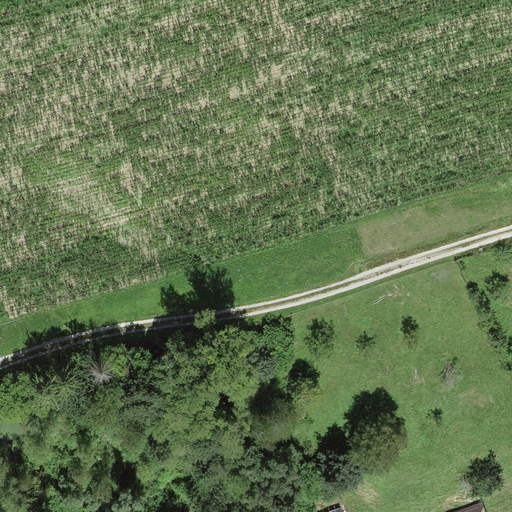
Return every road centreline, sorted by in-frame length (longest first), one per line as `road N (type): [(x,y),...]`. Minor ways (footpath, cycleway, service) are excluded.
road 1 (track): [(511,232),(245,313),(133,327),(0,363)]
road 2 (track): [(266,0),(356,228),(401,266)]
